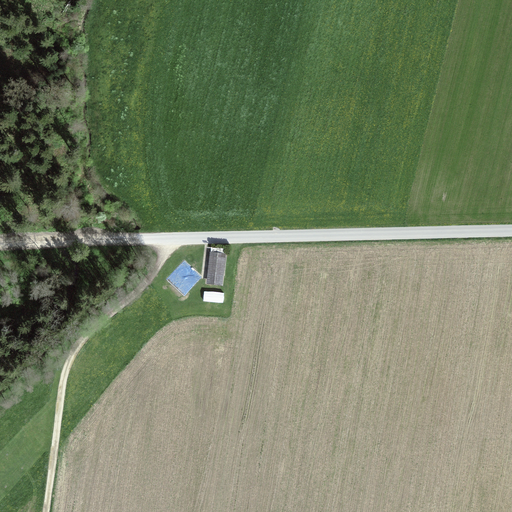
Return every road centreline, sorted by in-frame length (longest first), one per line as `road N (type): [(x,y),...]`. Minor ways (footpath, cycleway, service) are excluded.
road 1 (unclassified): [(511,230),(0,240)]
road 2 (track): [(47,511),(69,361),(149,277),(171,239)]
